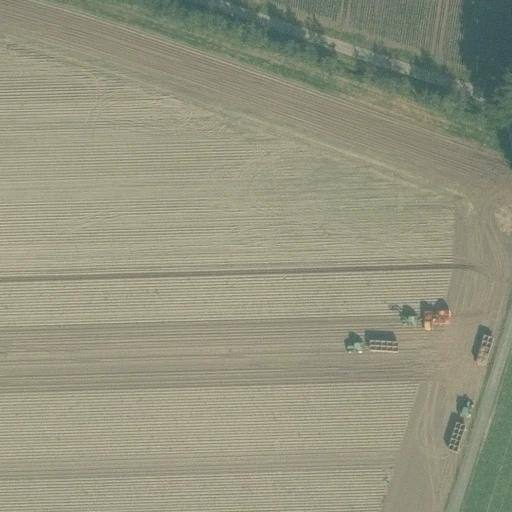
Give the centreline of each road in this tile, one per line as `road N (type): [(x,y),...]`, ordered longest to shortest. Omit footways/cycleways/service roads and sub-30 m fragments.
road 1 (unclassified): [(511,130),(507,105),(202,0)]
road 2 (unclassified): [(511,323),(453,511)]
